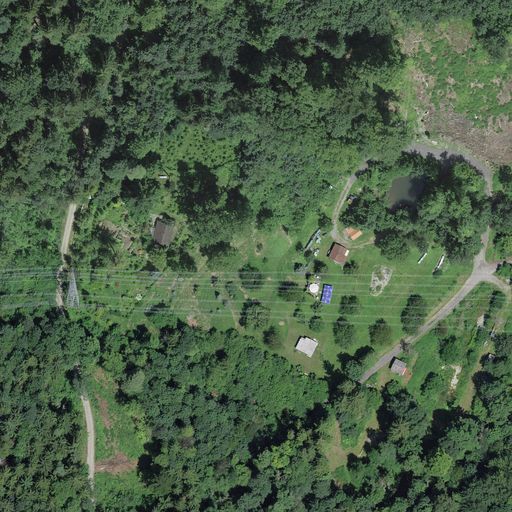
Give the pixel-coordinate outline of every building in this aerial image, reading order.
[(172,224),(158,221),(154,234),(169,238),(172,224)] [(355,221),(346,227),(354,238),(363,232),(355,221)] [(347,250),(336,244),(330,257),(344,264),(347,258),(344,256),(347,250)] [(312,358),(319,345),(307,338),(306,340),(302,338),(296,349),(312,358)] [(408,366),(397,360),(391,371),(403,377),(408,366)]
